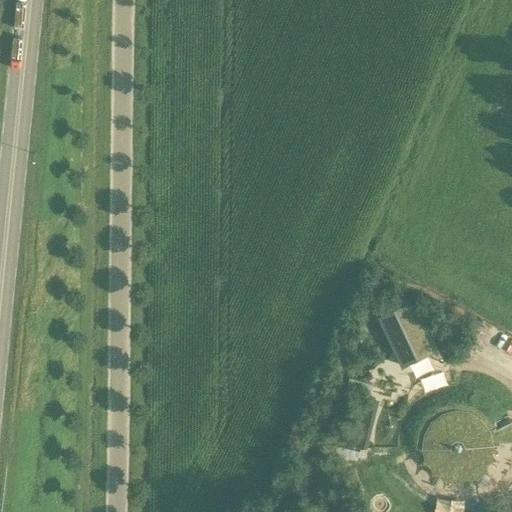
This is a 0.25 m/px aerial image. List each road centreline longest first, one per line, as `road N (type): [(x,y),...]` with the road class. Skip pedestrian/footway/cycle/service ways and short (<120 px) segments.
road 1 (unclassified): [(115,511),(121,0)]
road 2 (primary): [(0,316),(29,0)]
